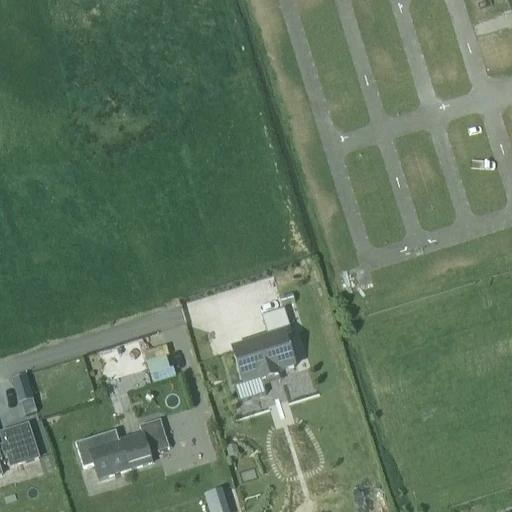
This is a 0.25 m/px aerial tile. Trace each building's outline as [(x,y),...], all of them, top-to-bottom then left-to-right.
[(291,296),(279,299),(281,308),(294,304),(291,296)] [(245,348),(232,352),(243,385),(234,388),(239,404),(265,396),(263,388),(262,384),(278,379),(276,374),(294,369),(284,336),(291,334),(284,311),(261,318),(267,337),(268,341),(245,348)] [(25,377),(13,381),(20,404),(32,400),(25,377)] [(115,433),(76,445),(83,470),(93,467),(98,481),(151,465),(148,457),(168,450),(160,422),(139,428),(141,437),(118,443),(115,433)] [(0,476),(1,476),(0,472),(0,462),(0,461),(0,458),(7,457),(11,468),(38,460),(28,426),(0,435),(4,447),(0,448),(0,476)] [(222,511),(217,494),(205,497),(209,511),(222,511)]
